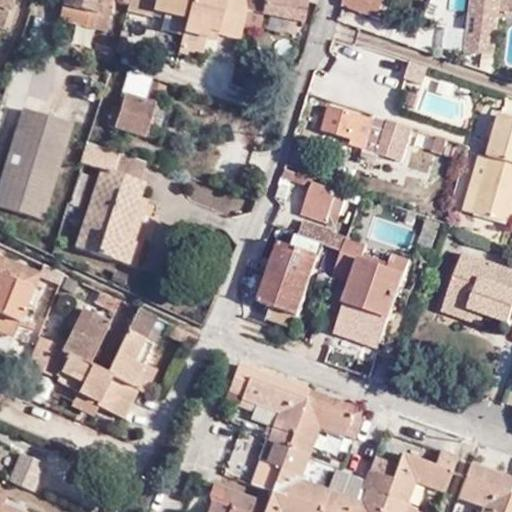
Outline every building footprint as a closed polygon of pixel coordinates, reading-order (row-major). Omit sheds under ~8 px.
[(0,0),(0,29),(4,31),(12,0),(0,0)] [(105,30),(108,18),(95,15),(98,0),(63,0),(58,19),(83,26),(105,30)] [(112,0),(98,0),(95,15),(108,18),(112,0)] [(125,9),(127,0),(116,0),(114,5),(125,9)] [(244,10),(246,3),(234,0),(127,0),(125,9),(125,10),(163,20),(185,26),(182,34),(204,40),(206,32),(217,35),(238,40),(241,27),(244,10)] [(304,24),(309,0),(246,0),(246,3),(244,10),(262,13),(304,24)] [(354,10),(378,18),(384,0),(343,0),(343,4),(342,5),(354,10)] [(466,53),(496,58),(497,44),(502,6),(502,0),(472,0),(470,17),(478,19),(475,35),(469,35),(466,53)] [(257,31),(262,13),(244,10),(241,27),(257,31)] [(201,54),(204,40),(182,34),(185,26),(163,20),(159,34),(181,40),(179,48),(201,54)] [(214,42),(217,35),(206,32),(204,40),(214,42)] [(411,60),(407,77),(425,82),(429,64),(411,60)] [(144,136),(154,105),(141,101),(144,90),(148,78),(132,73),(128,85),(115,127),(144,136)] [(0,153),(7,156),(21,109),(1,104),(0,107),(0,153)] [(376,121),(334,105),(325,131),(353,141),(351,144),(380,155),(403,163),(415,132),(377,119),(376,121)] [(0,206),(39,218),(68,123),(21,109),(7,156),(0,178),(0,206)] [(490,160),(471,216),(507,229),(511,214),(511,123),(505,121),(502,129),(496,144),(490,160)] [(491,142),(496,144),(502,129),(496,127),(491,142)] [(448,143),(437,140),(432,155),(443,158),(448,143)] [(111,172),(117,153),(86,142),(80,162),(100,168),(111,172)] [(460,152),(447,149),(444,159),(458,163),(460,152)] [(140,181),(146,162),(117,153),(111,172),(140,181)] [(463,213),(471,216),(490,160),(483,158),(463,213)] [(139,196),(139,195),(143,181),(140,181),(111,172),(100,168),(77,247),(128,263),(136,241),(126,239),(139,196)] [(286,170),(283,179),(311,188),(312,184),(314,180),(286,170)] [(88,176),(79,174),(70,206),(79,209),(88,176)] [(301,214),(327,224),(338,193),(312,184),(311,188),(301,214)] [(347,197),(338,193),(327,224),(335,227),(347,197)] [(149,198),(139,195),(139,196),(126,239),(136,241),(149,198)] [(329,245),(332,234),(334,231),(305,220),(299,233),(326,244),(329,245)] [(326,244),(299,233),(294,246),(283,241),(261,302),(271,306),(267,319),(293,329),(326,244)] [(348,241),(332,234),(329,245),(344,251),(347,243),(348,241)] [(366,250),(347,243),(344,251),(333,280),(351,287),(334,333),(379,350),(411,266),(391,259),(384,273),(360,263),(366,250)] [(511,273),(462,256),(444,304),(489,321),(507,325),(511,310),(511,273)] [(20,325),(20,324),(39,275),(0,259),(0,332),(15,338),(20,325)] [(115,271),(111,281),(125,288),(129,277),(115,271)] [(114,313),(120,301),(105,293),(99,306),(114,313)] [(486,331),(489,321),(444,304),(441,314),(486,331)] [(54,346),(52,351),(42,374),(57,381),(68,359),(62,356),(82,313),(73,308),(54,346)] [(144,343),(156,318),(139,309),(126,334),(144,343)] [(123,420),(136,392),(137,390),(132,388),(143,368),(153,347),(144,343),(126,334),(106,376),(88,367),(108,325),(82,313),(62,356),(68,359),(57,381),(56,385),(78,395),(98,405),(97,408),(99,409),(123,420)] [(35,330),(20,324),(20,325),(15,338),(28,345),(35,330)] [(191,345),(197,336),(180,328),(176,338),(191,345)] [(54,346),(36,339),(25,366),(42,374),(52,351),(54,346)] [(231,503),(229,509),(228,511),(400,511),(413,479),(444,490),(457,456),(440,450),(434,465),(402,453),(396,468),(373,458),(365,481),(333,469),(325,493),(297,482),(319,427),(351,439),(362,410),(339,401),(237,364),(227,391),(240,395),(239,397),(255,403),(278,412),(272,426),(259,459),(261,461),(252,486),(261,489),(258,500),(225,488),(221,499),(231,503)] [(155,374),(143,368),(132,388),(137,390),(136,392),(144,396),(155,374)] [(94,420),(99,409),(97,408),(98,405),(78,395),(72,409),(94,420)] [(253,409),(255,403),(239,397),(237,403),(253,409)] [(255,403),(253,409),(250,418),(272,426),(278,412),(255,403)] [(7,479),(34,490),(46,461),(19,450),(7,479)] [(511,475),(472,461),(468,469),(482,474),(479,482),(511,494),(511,475)] [(511,511),(511,494),(479,482),(482,474),(468,469),(458,497),(483,505),(480,511),(511,511)] [(216,498),(221,499),(225,488),(220,486),(216,498)] [(228,511),(229,509),(211,501),(206,511),(228,511)]
